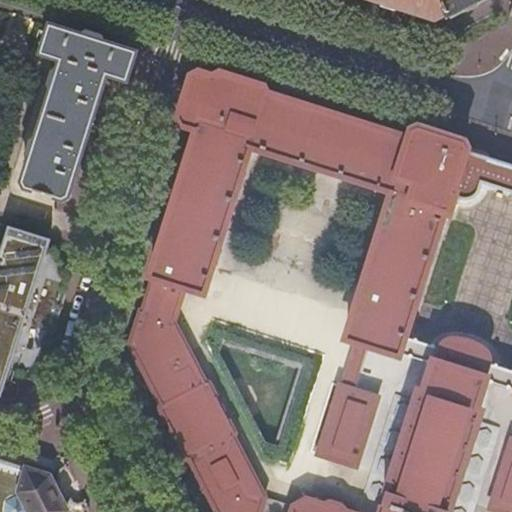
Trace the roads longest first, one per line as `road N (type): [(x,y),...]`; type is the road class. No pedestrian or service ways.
road 1 (residential): [(187,13),(86,356),(107,392)]
road 2 (residential): [(187,13),(495,112)]
road 3 (residential): [(107,392),(172,511)]
